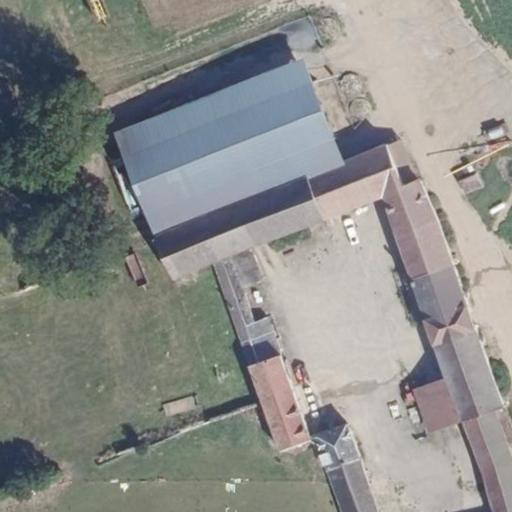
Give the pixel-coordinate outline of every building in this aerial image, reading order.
[(119,135),(156,234),(300,178),(310,180),(348,165),(346,161),(309,62),(119,135)] [(470,95),(497,81),(490,69),(463,83),(470,95)] [(511,116),(503,86),(473,95),(484,135),(511,126),(511,116)] [(385,203),(413,282),(457,267),(443,229),(421,177),(418,177),(402,142),(346,161),(348,165),(310,180),(325,222),(385,203)] [(228,260),(325,222),(310,180),(300,178),(156,234),(176,280),(214,265),(228,260)] [(228,260),(214,265),(243,346),(275,335),(271,319),(252,325),(228,260)] [(481,334),(457,267),(413,282),(435,352),(438,350),(478,337),(481,334)] [(484,421),(504,413),(478,337),(438,350),(466,426),(484,421)] [(281,357),(251,368),(282,453),(312,442),(310,438),(281,357)] [(311,432),(345,422),(337,395),(303,405),(311,432)] [(491,511),(511,511),(511,444),(504,413),(484,421),(466,426),(484,475),(491,511)] [(364,459),(349,424),(310,438),(312,442),(324,476),(328,474),(341,511),(379,511),(360,460),(364,459)]
